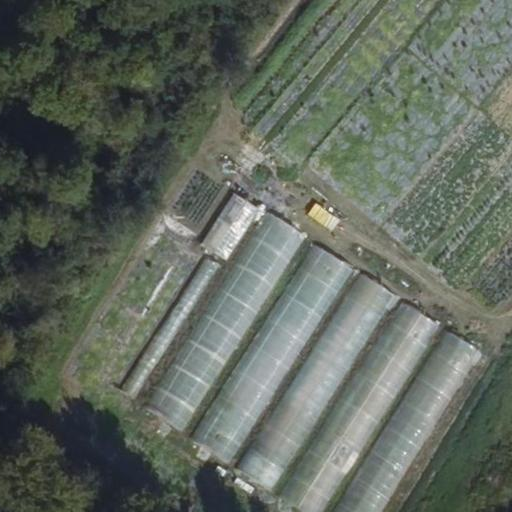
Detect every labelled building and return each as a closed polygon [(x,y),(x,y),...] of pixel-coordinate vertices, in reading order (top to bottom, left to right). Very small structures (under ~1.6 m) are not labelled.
[(168,211),(194,226),(221,180),(195,165),(168,211)] [(198,241),(225,258),(259,206),(232,189),(198,241)] [(261,209),(147,408),(187,431),(301,232),(261,209)] [(290,470),(391,292),(352,270),(353,267),(308,242),(195,442),(216,454),(225,438),(245,449),(234,468),(258,481),(271,459),(290,470)] [(286,504),(301,511),(332,511),(434,320),(394,300),(286,504)]
